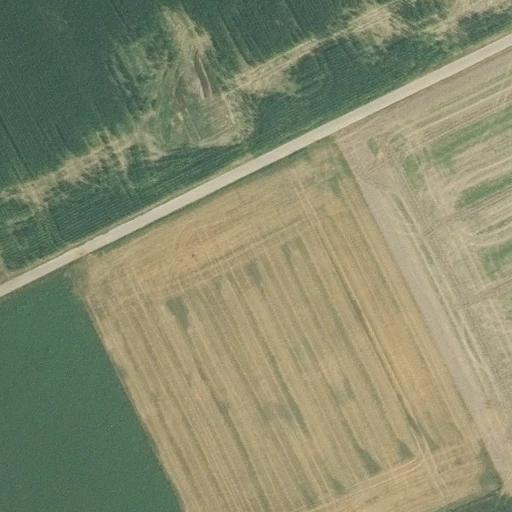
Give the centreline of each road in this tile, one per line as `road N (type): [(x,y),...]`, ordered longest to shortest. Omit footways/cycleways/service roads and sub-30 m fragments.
road 1 (track): [(0,292),(511,40)]
road 2 (track): [(177,511),(57,263)]
